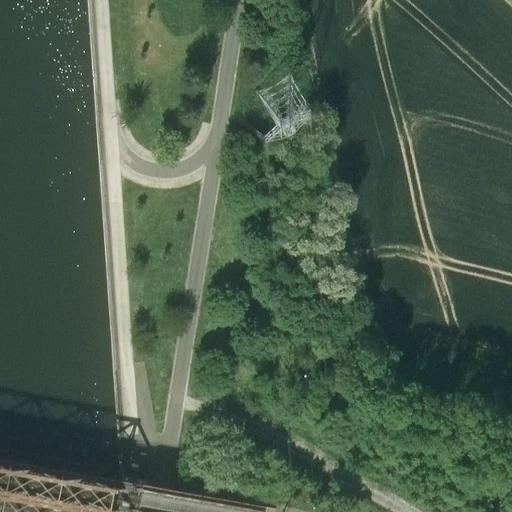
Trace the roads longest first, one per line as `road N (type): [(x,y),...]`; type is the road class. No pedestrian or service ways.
road 1 (unclassified): [(214,148),(160,511)]
road 2 (unclassified): [(239,0),(214,148)]
